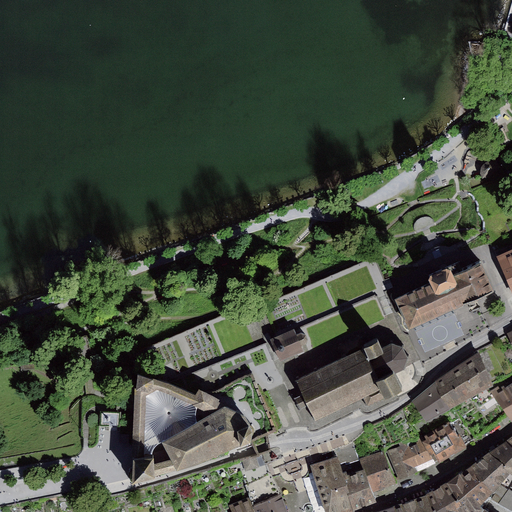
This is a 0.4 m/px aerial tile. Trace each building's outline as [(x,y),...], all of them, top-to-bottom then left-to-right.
[(481,171),(483,177),(502,170),(500,165),(496,162),(489,162),(483,165),(481,171)] [(511,250),(498,257),(511,287),(511,250)] [(480,260),(461,268),(458,261),(429,275),(432,282),(397,298),(410,326),(452,307),(453,310),(494,291),(480,260)] [(295,330),(272,340),(280,358),(303,348),(301,345),(305,343),(307,339),(305,334),(301,333),(297,335),(295,330)] [(386,395),(403,387),(398,378),(395,371),(403,367),(407,356),(402,346),(391,343),(382,347),(377,338),(364,344),(360,336),(338,347),(342,357),(296,380),(302,394),(295,397),(300,408),(307,405),(313,418),(360,396),(364,405),(386,395)] [(464,365),(480,391),(492,384),(480,354),(472,359),(464,365)] [(450,374),(466,398),(480,391),(464,365),(457,369),(450,374)] [(225,405),(205,394),(202,393),(200,396),(168,383),(137,371),(135,413),(134,446),(134,448),(134,453),(132,478),(131,481),(155,473),(178,467),(196,461),(240,443),(249,438),(252,434),(252,428),(249,423),(244,414),(225,405)] [(436,382),(451,406),(466,398),(450,374),(443,378),(436,382)] [(413,401),(426,419),(446,409),(448,413),(454,410),(451,406),(436,382),(425,391),(418,397),(413,401)] [(480,406),(494,397),(507,414),(511,421),(511,395),(505,385),(500,389),(499,386),(492,392),(490,389),(474,398),(480,406)] [(120,412),(100,411),(100,415),(99,426),(105,426),(118,427),(119,427),(120,412)] [(427,436),(428,438),(424,441),(429,453),(434,450),(439,459),(472,440),(458,419),(451,423),(450,422),(427,436)] [(419,438),(402,442),(387,447),(400,478),(415,471),(433,462),(429,453),(424,441),(423,438),(420,439),(419,438)] [(511,446),(507,441),(489,452),(508,472),(510,469),(511,470),(511,446)] [(365,469),(373,488),(395,480),(384,451),(360,460),(363,469),(365,469)] [(508,472),(489,452),(472,466),(492,490),(499,481),(509,487),(511,482),(511,470),(510,469),(508,472)] [(336,455),(310,465),(327,511),(336,511),(354,506),(344,476),(336,455)] [(257,511),(287,511),(281,493),(274,478),(270,472),(269,470),(267,464),(266,463),(261,464),(259,459),(257,457),(244,460),(247,469),(241,471),(250,497),(257,511)] [(492,490),(472,466),(449,482),(465,510),(466,511),(479,511),(482,508),(479,504),(492,490)] [(344,476),(354,506),(376,498),(373,488),(365,469),(363,469),(344,476)] [(449,482),(426,495),(433,511),(462,511),(465,510),(449,482)] [(496,493),(492,498),(493,498),(511,508),(511,491),(499,484),(494,492),(496,493)] [(394,506),(395,511),(433,511),(426,495),(394,506)] [(257,511),(250,497),(232,506),(234,511),(257,511)] [(511,511),(511,508),(493,498),(491,502),(511,511)] [(484,509),(490,511),(511,511),(491,502),(489,501),(484,509)]
